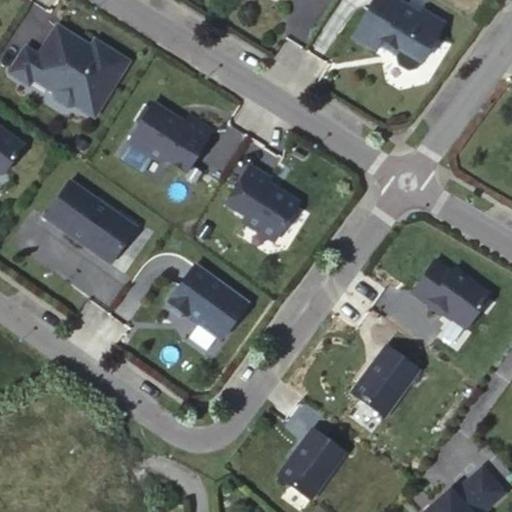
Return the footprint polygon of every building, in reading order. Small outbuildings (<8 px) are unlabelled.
[(400,0),(373,0),(351,37),(374,50),(381,38),(399,48),(395,54),(397,64),(408,70),(417,68),(444,21),(423,8),(420,12),(400,0)] [(25,46),(9,71),(28,83),(33,77),(54,90),(55,97),(68,105),(75,104),(94,115),(129,60),(95,39),(88,49),(82,45),(80,39),(57,24),(38,54),(25,46)] [(182,124),(171,116),(171,114),(153,102),(130,139),(132,140),(121,157),(145,171),(155,155),(163,160),(170,158),(188,169),(213,129),(188,114),(182,124)] [(0,173),(3,173),(23,145),(0,128),(0,173)] [(249,163),(225,202),(245,215),(242,219),(270,236),(277,234),(298,201),(267,181),(270,177),(249,163)] [(69,181),(43,216),(109,263),(134,227),(69,181)] [(168,301),(169,308),(180,316),(187,315),(189,313),(196,318),(196,322),(219,338),(222,337),(247,302),(194,264),(168,301)] [(446,319),(448,315),(470,330),(492,295),(454,271),(443,289),(426,278),(414,297),(431,307),(430,308),(446,319)] [(419,368),(386,344),(351,392),(385,416),(419,368)] [(345,452),(312,427),(278,474),(310,499),(345,452)] [(481,511),(504,492),(482,467),(453,493),(450,489),(432,504),(434,506),(427,511),(423,511),(424,511),(423,511),(481,511)]
